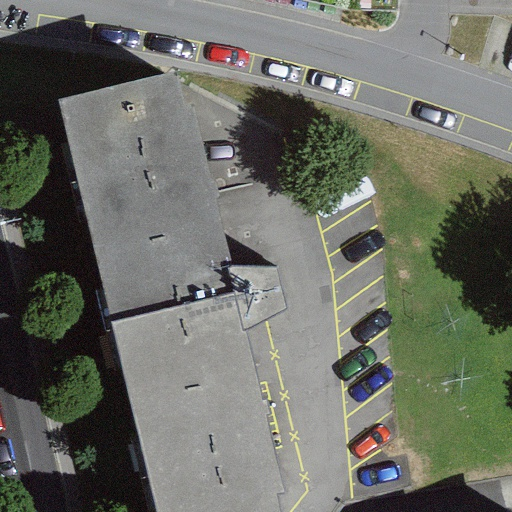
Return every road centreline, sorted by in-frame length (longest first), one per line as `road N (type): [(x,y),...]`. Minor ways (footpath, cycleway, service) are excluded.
road 1 (residential): [(59,0),(259,32),(511,111)]
road 2 (residential): [(43,511),(0,319)]
